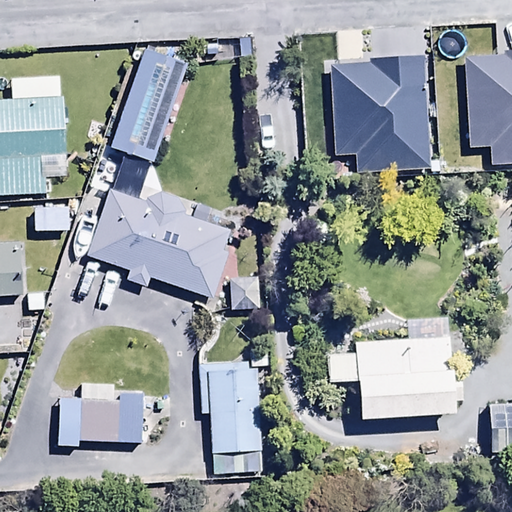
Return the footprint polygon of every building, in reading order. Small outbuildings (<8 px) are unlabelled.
[(185,67),(142,52),(109,152),(152,167),(185,67)] [(39,160),(63,159),(60,100),(0,103),(0,201),(41,199),(39,160)] [(142,206),(108,195),(85,262),(126,276),(123,286),(145,294),(149,285),(210,306),(234,239),(185,222),(178,206),(160,199),(142,206)] [(68,211),(31,212),(32,238),(69,236),(68,211)] [(16,248),(0,248),(0,303),(18,303),(16,248)] [(253,284),(226,285),(228,316),(255,314),(253,284)] [(356,386),(358,426),(454,421),(453,408),(460,408),(458,380),(450,381),(448,343),(353,348),(354,359),(326,361),(328,387),(356,386)] [(258,473),(255,373),(246,374),(246,367),(197,369),(198,420),(208,420),(209,474),(258,473)] [(80,403),(57,403),(56,453),(78,453),(78,445),(141,446),(141,406),(112,406),(112,387),(80,387),(80,403)] [(511,408),(487,409),(489,459),(511,458),(511,408)]
